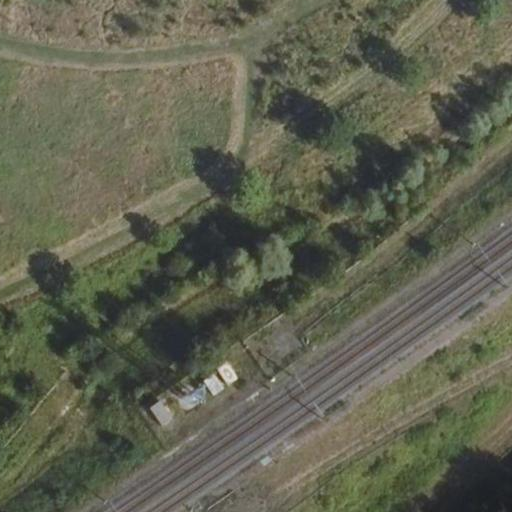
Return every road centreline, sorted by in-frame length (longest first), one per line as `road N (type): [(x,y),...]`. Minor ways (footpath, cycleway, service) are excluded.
road 1 (track): [(511,153),(264,344)]
road 2 (track): [(511,360),(376,433),(255,511)]
road 3 (track): [(511,421),(420,511)]
